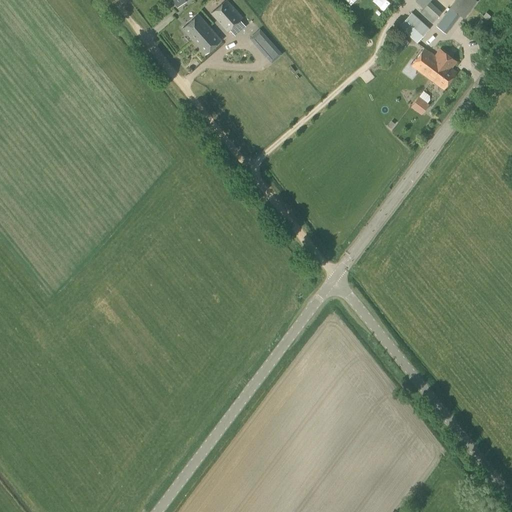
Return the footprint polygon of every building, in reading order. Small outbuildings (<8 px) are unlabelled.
[(227,32),(242,18),(225,0),(211,13),(227,32)] [(415,0),(414,1),(422,8),(420,11),(431,22),(439,13),(428,2),(429,0),(415,0)] [(475,0),(455,0),(450,7),(460,14),(464,17),(476,1),(475,0)] [(450,7),(443,16),(453,24),(460,14),(450,7)] [(416,43),(429,29),(411,13),(398,26),(416,43)] [(193,40),(208,26),(198,14),(182,28),(193,40)] [(205,54),(220,40),(208,26),(193,40),(205,54)] [(271,47),(254,31),(247,38),(264,55),(271,47)] [(400,36),(393,45),(401,51),(408,42),(400,36)] [(430,53),(417,70),(443,89),(456,72),(448,66),(450,64),(451,66),(455,61),(441,50),(437,55),(438,56),(437,58),(430,53)] [(418,97),(411,107),(422,115),(429,105),(418,97)] [(396,120),(391,126),(399,133),(404,127),(396,120)]
